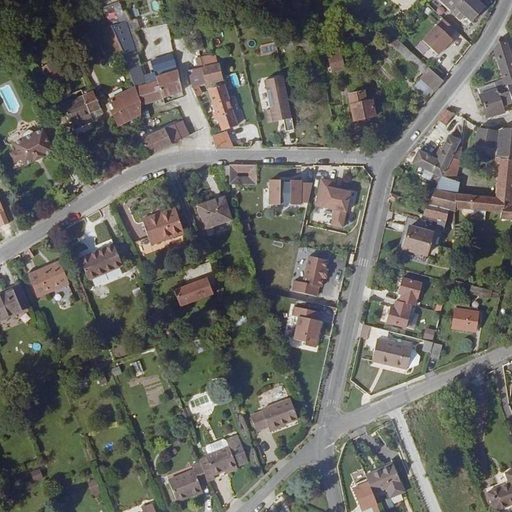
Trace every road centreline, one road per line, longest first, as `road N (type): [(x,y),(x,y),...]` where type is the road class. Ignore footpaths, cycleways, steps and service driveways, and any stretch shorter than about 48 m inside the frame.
road 1 (unclassified): [(0,252),(140,167),(178,155),(389,164)]
road 2 (tertiary): [(326,435),(389,164)]
road 3 (residential): [(326,435),(511,349)]
road 4 (tertiary): [(389,164),(486,42),(508,0)]
road 5 (unknown): [(148,35),(179,59),(194,155)]
